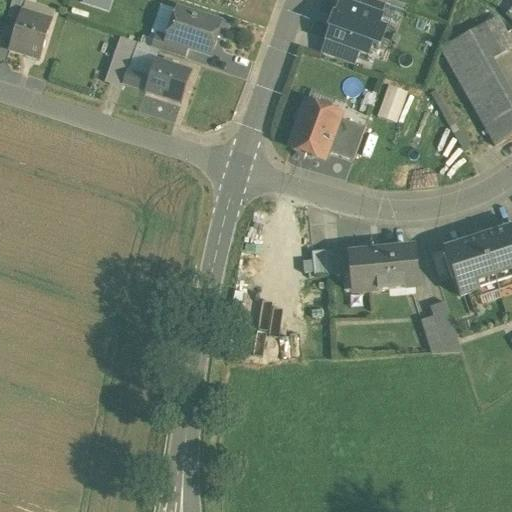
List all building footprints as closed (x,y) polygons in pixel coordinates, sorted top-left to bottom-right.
[(12,0),(6,19),(18,22),(20,14),(21,14),(25,0),(12,0)] [(85,0),(85,2),(111,12),(115,0),(85,0)] [(366,0),(362,0),(359,10),(382,18),(386,6),(382,5),(366,0)] [(359,10),(340,4),(327,43),(360,54),(369,57),(372,48),(380,51),(386,31),(378,28),(382,18),(359,10)] [(219,26),(177,12),(167,41),(167,42),(188,49),(188,50),(209,56),(219,26)] [(21,14),(20,14),(18,22),(9,51),(40,60),(51,24),(21,14)] [(496,19),(474,31),(490,59),(511,47),(496,19)] [(511,137),(511,109),(485,62),(490,59),(474,31),(439,50),(494,147),(511,137)] [(188,49),(167,42),(167,41),(155,37),(151,50),(184,61),(188,50),(188,49)] [(122,40),(112,67),(127,72),(136,45),(122,40)] [(356,68),(360,54),(327,43),(322,56),(356,68)] [(191,75),(155,63),(148,84),(145,93),(145,94),(181,106),(191,75)] [(146,78),(127,72),(122,85),(145,93),(148,84),(144,82),(146,78)] [(304,110),(303,110),(296,113),(294,120),(297,126),(298,126),(290,147),(324,159),(326,153),(338,119),(338,118),(305,107),(304,110)] [(365,129),(338,119),(326,153),(352,163),(365,129)] [(511,230),(444,253),(459,298),(511,280),(511,230)] [(349,256),(351,275),(351,277),(359,276),(361,295),(417,290),(413,249),(349,256)] [(349,250),(324,253),(326,277),(351,275),(349,256),(349,250)] [(324,253),(311,254),(314,278),(326,277),(324,253)] [(445,304),(430,309),(433,319),(420,323),(431,355),(461,354),(445,304)]
